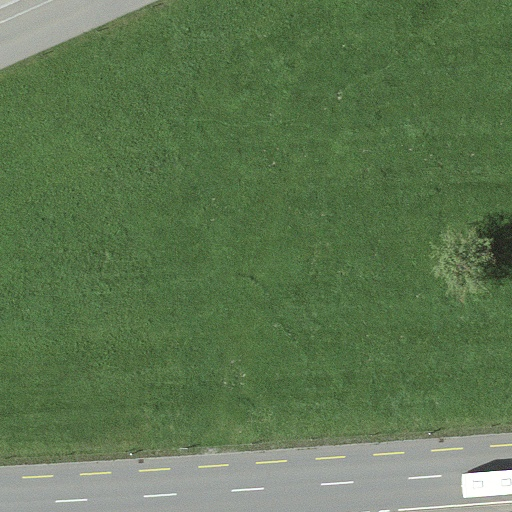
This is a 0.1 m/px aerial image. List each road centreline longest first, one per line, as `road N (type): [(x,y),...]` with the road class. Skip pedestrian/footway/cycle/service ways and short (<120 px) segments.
road 1 (secondary): [(511,473),(0,503)]
road 2 (unclassified): [(0,51),(118,0)]
